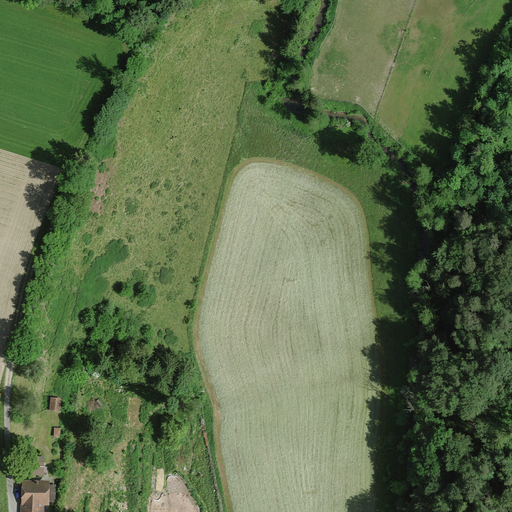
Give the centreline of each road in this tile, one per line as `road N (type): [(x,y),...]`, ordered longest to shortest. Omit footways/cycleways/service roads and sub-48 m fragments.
road 1 (track): [(127,40),(32,259),(7,387)]
road 2 (unclassified): [(12,511),(7,387)]
